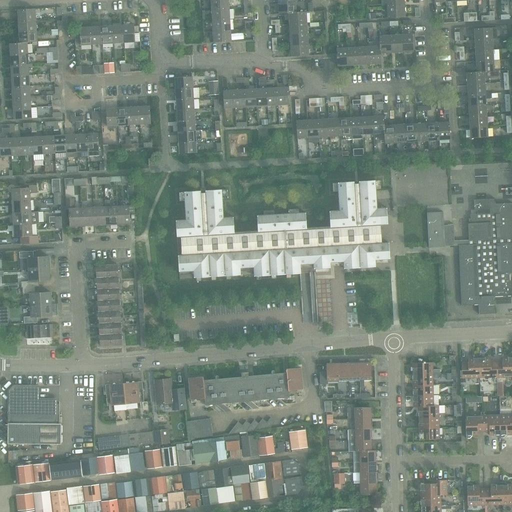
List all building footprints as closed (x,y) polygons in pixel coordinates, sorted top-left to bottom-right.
[(211,0),(212,10),(229,9),(228,0),(211,0)] [(296,13),(296,12),(295,2),(278,3),(278,14),(288,13),(296,13)] [(405,17),(404,6),(386,7),(387,18),(405,17)] [(17,10),(18,21),(36,20),(35,9),(17,10)] [(230,20),(229,9),(212,10),(212,21),(230,20)] [(306,11),(296,12),(296,13),(288,13),(289,24),(307,23),(306,11)] [(447,23),(455,23),(454,18),(451,18),(451,13),(446,13),(446,15),(447,23)] [(476,13),(468,14),(469,22),(476,21),(476,13)] [(18,21),(19,32),(36,31),(36,20),(18,21)] [(230,31),(230,20),(212,21),(213,31),(230,31)] [(307,34),(307,23),(289,24),(290,35),(307,34)] [(113,43),(124,43),(123,25),(112,26),(113,43)] [(124,43),(135,42),(134,33),(134,26),(134,25),(123,25),(124,43)] [(102,44),(113,43),(112,26),(101,27),(102,44)] [(81,45),(92,44),(91,27),(80,28),(81,45)] [(92,44),(102,44),(101,27),(91,27),(92,44)] [(474,30),(475,40),(492,39),(497,39),(496,28),(491,29),(474,30)] [(36,31),(19,32),(19,43),(27,42),(37,42),(37,36),(41,36),(41,31),(36,31)] [(231,42),(230,31),(213,31),(213,43),(231,42)] [(308,45),(307,34),(290,35),(290,46),(308,45)] [(412,34),(401,35),(401,52),(413,52),(412,34)] [(401,35),(390,36),(391,53),(401,52),(401,35)] [(390,36),(379,36),(379,41),(379,46),(380,54),(391,53),(390,36)] [(475,40),(475,51),(492,50),(492,39),(475,40)] [(379,41),(369,42),(369,47),(370,64),(381,63),(380,54),(379,46),(379,41)] [(28,54),(27,42),(19,43),(10,44),(10,55),(28,54)] [(308,56),(308,45),(290,46),(291,57),(308,56)] [(358,47),(347,48),(348,65),(359,65),(358,47)] [(359,65),(370,64),(369,47),(358,47),(359,65)] [(347,48),(336,48),(336,54),(337,66),(348,65),(347,48)] [(475,51),(476,61),(493,60),(492,50),(475,51)] [(28,65),(28,54),(10,55),(11,66),(28,65)] [(476,61),(477,72),(484,73),(494,72),(493,60),(476,61)] [(114,62),(103,63),(103,65),(104,73),(108,73),(114,73),(114,62)] [(29,76),(28,65),(11,66),(12,77),(29,76)] [(466,73),(467,84),(484,83),(484,73),(477,72),(466,73)] [(30,86),(29,76),(12,77),(12,87),(30,86)] [(175,78),(175,89),(192,88),(192,77),(175,78)] [(259,89),(255,89),(256,107),(267,106),(266,89),(266,85),(266,80),(265,77),(261,77),(258,77),(259,89)] [(467,84),(468,95),(491,94),(491,93),(485,94),(484,83),(467,84)] [(30,97),(30,86),(12,87),(13,98),(30,97)] [(218,95),(218,87),(209,87),(209,95),(218,95)] [(289,105),(289,102),(288,87),(277,88),(278,106),(289,105)] [(175,89),(176,99),(193,98),(192,88),(175,89)] [(267,106),(278,106),(277,88),(266,89),(267,106)] [(245,108),(256,107),(255,89),(244,90),(245,108)] [(235,108),(245,108),(244,90),(234,91),(235,108)] [(224,109),(235,108),(234,91),(223,91),(224,109)] [(491,94),(468,95),(468,106),(486,105),(485,99),(491,98),(491,94)] [(31,108),(30,97),(13,98),(14,109),(31,108)] [(176,99),(177,110),(194,109),(193,98),(176,99)] [(309,99),(309,103),(309,108),(313,108),(317,107),(318,107),(317,98),(309,99)] [(426,103),(426,107),(426,111),(431,111),(431,112),(437,112),(436,102),(426,103)] [(404,104),(396,104),(396,109),(397,109),(399,113),(405,112),(404,104)] [(486,105),(468,106),(469,117),(486,116),(486,105)] [(128,125),(139,125),(138,107),(127,108),(128,125)] [(139,125),(151,124),(150,107),(138,107),(139,125)] [(31,119),(31,108),(14,109),(14,120),(31,119)] [(107,126),(118,126),(117,108),(106,109),(107,126)] [(118,126),(128,125),(127,108),(117,108),(118,126)] [(177,110),(177,121),(194,120),(194,109),(177,110)] [(102,120),(101,112),(91,113),(92,121),(102,120)] [(373,134),(384,134),(384,126),(384,116),(372,117),(373,134)] [(486,116),(469,117),(470,128),(487,127),(486,116)] [(362,135),(373,134),(372,117),(361,118),(362,135)] [(341,136),(352,136),(351,118),(340,119),(341,136)] [(352,136),(362,135),(361,118),(351,118),(352,136)] [(319,137),(330,137),(329,119),(318,120),(319,137)] [(330,137),(341,136),(340,119),(329,119),(330,137)] [(177,121),(178,132),(195,131),(194,120),(177,121)] [(318,120),(307,121),(308,138),(309,143),(319,142),(319,137),(318,120)] [(297,139),(308,138),(307,121),(296,121),(297,139)] [(428,141),(439,141),(438,123),(427,124),(428,141)] [(439,141),(450,140),(449,123),(438,123),(439,141)] [(417,142),(428,141),(427,124),(416,125),(417,142)] [(396,143),(406,142),(405,125),(395,126),(396,143)] [(406,142),(417,142),(416,125),(405,125),(406,142)] [(384,134),(385,143),(385,144),(396,143),(395,126),(384,126),(384,134)] [(470,128),(470,139),(488,138),(487,127),(470,128)] [(195,131),(178,132),(178,143),(195,142),(202,141),(201,131),(195,131)] [(87,152),(88,152),(88,156),(99,156),(99,151),(98,134),(86,135),(87,152)] [(66,153),(77,152),(76,135),(65,136),(66,153)] [(77,152),(87,152),(86,135),(76,135),(77,152)] [(44,154),(55,153),(54,136),(43,137),(44,154)] [(55,153),(66,153),(65,136),(54,136),(55,153)] [(33,155),(44,154),(43,137),(32,138),(33,155)] [(122,144),(122,149),(130,149),(130,144),(129,137),(125,137),(125,144),(122,144)] [(11,156),(22,155),(21,138),(10,139),(11,156)] [(22,155),(33,155),(32,138),(21,138),(22,155)] [(0,151),(0,156),(11,156),(10,139),(0,139),(0,151)] [(179,154),(196,153),(195,142),(178,143),(179,154)] [(330,270),(330,267),(330,262),(343,262),(344,269),(375,267),(375,260),(390,259),(389,243),(381,243),(380,224),(388,224),(387,208),(376,209),(375,180),(359,181),(359,183),(354,184),(354,182),(337,183),(339,210),(329,211),(330,227),(328,227),(307,228),(305,212),(299,213),(299,209),(288,210),(289,214),(274,214),(274,211),(263,211),(264,215),(257,215),(257,231),(234,232),(233,217),(223,217),(222,199),(227,198),(227,189),(184,192),(186,220),(176,221),(177,236),(179,281),(301,273),(300,264),(314,263),(314,271),(330,270)] [(30,200),(30,194),(37,193),(37,186),(29,186),(29,188),(12,189),(12,201),(30,200)] [(66,209),(69,209),(70,227),(82,226),(81,208),(74,209),(74,199),(66,199),(66,209)] [(478,305),(478,314),(494,314),(493,297),(511,296),(511,287),(509,288),(508,274),(511,273),(511,203),(495,204),(495,199),(494,199),(494,200),(474,201),(474,200),(474,215),(476,215),(476,219),(468,219),(468,224),(468,240),(455,241),(454,224),(448,225),(444,226),(443,212),(427,213),(429,248),(445,247),(445,246),(458,246),(461,306),(478,305)] [(31,212),(30,200),(12,201),(13,213),(31,212)] [(105,200),(105,207),(106,225),(118,224),(117,206),(110,207),(110,200),(105,200)] [(117,206),(118,224),(130,224),(129,214),(129,206),(117,206)] [(106,225),(105,207),(93,208),(94,226),(106,225)] [(94,226),(93,208),(81,208),(82,226),(94,226)] [(31,224),(32,224),(39,224),(38,212),(31,212),(13,213),(14,225),(31,224)] [(31,224),(14,225),(14,237),(20,237),(20,244),(40,243),(39,236),(32,236),(31,224)] [(20,252),(20,258),(28,258),(28,270),(50,269),(49,257),(34,258),(34,252),(20,252)] [(96,266),(97,278),(118,277),(117,265),(96,266)] [(29,281),(21,281),(21,288),(39,287),(39,281),(50,281),(50,269),(28,270),(29,281)] [(97,278),(98,289),(119,288),(118,277),(97,278)] [(39,287),(21,288),(22,288),(23,294),(29,294),(30,305),(51,304),(51,292),(36,293),(35,288),(39,287)] [(98,289),(98,300),(119,299),(119,288),(98,289)] [(99,312),(120,311),(119,299),(98,300),(99,312)] [(52,316),(51,304),(30,305),(31,317),(23,317),(24,323),(37,323),(37,316),(52,316)] [(99,323),(120,322),(120,311),(99,312),(99,323)] [(100,335),(121,334),(120,322),(99,323),(100,335)] [(25,339),(53,337),(52,324),(27,326),(27,332),(25,332),(25,339)] [(100,335),(100,346),(121,345),(121,334),(100,335)] [(496,361),(497,377),(511,377),(511,354),(510,355),(508,357),(502,357),(502,361),(496,361)] [(480,378),(479,355),(476,356),(473,358),(468,358),(468,362),(462,362),(462,378),(465,378),(480,378)] [(479,355),(480,378),(497,377),(496,361),(490,361),(490,358),(485,358),(482,355),(479,355)] [(338,364),(338,380),(349,380),(348,363),(338,364)] [(348,363),(349,380),(359,380),(359,363),(348,363)] [(371,385),(370,380),(370,363),(359,363),(359,380),(360,380),(360,387),(364,387),(364,385),(371,385)] [(434,370),(432,370),(432,363),(412,363),(412,375),(440,374),(440,370),(434,370)] [(338,380),(338,364),(326,364),(327,372),(319,372),(320,385),(327,384),(327,380),(338,380)] [(203,377),(189,378),(191,400),(204,399),(205,405),(289,397),(289,391),(303,389),(301,368),(286,369),(287,376),(249,380),(248,372),(241,373),(242,380),(204,384),(203,377)] [(413,385),(433,385),(433,378),(440,378),(440,374),(412,375),(413,385)] [(176,410),(185,409),(184,389),(174,390),(174,391),(172,391),(171,379),(155,381),(157,404),(173,403),(173,402),(175,401),(176,410)] [(143,391),(145,391),(145,384),(142,384),(142,382),(105,386),(106,387),(103,388),(104,395),(106,395),(107,406),(144,402),(143,391)] [(413,396),(433,396),(433,385),(413,385),(413,396)] [(61,445),(61,425),(59,425),(59,403),(59,405),(49,405),(49,399),(39,399),(39,387),(13,386),(8,392),(8,445),(61,445)] [(433,396),(413,396),(413,407),(418,407),(433,406),(433,396)] [(418,418),(445,418),(444,413),(438,413),(438,406),(433,406),(418,407),(418,418)] [(355,419),(371,419),(371,408),(348,408),(348,419),(355,419)] [(511,414),(500,415),(500,438),(504,438),(506,435),(511,435),(511,431),(511,414)] [(500,438),(500,415),(483,416),(483,432),(489,432),(489,435),(495,435),(497,438),(500,438)] [(483,432),(483,416),(465,416),(466,438),(469,438),(472,436),(477,436),(477,432),(483,432)] [(267,422),(261,430),(269,429),(275,422),(271,418),(267,422)] [(419,429),(439,428),(439,421),(445,420),(445,418),(418,418),(419,429)] [(259,424),(253,431),(261,430),(267,422),(262,419),(259,424)] [(355,430),(371,429),(371,419),(355,419),(355,430)] [(201,438),(200,432),(199,426),(198,420),(187,422),(189,439),(201,438)] [(254,420),(251,425),(245,432),(253,431),(259,424),(254,420)] [(242,426),(236,433),(245,432),(251,425),(246,421),(242,426)] [(242,426),(238,422),(228,434),(236,433),(242,426)] [(439,439),(439,443),(444,442),(443,435),(439,435),(439,428),(419,429),(419,440),(439,439)] [(154,444),(154,445),(170,443),(168,429),(153,431),(153,432),(154,444)] [(348,441),(371,440),(371,429),(355,430),(355,440),(348,440),(348,441)] [(288,433),(291,451),(307,449),(304,431),(288,433)] [(239,441),(239,435),(224,437),(226,451),(230,451),(230,457),(235,459),(242,458),(242,450),(240,450),(239,441)] [(256,435),(240,437),(243,458),(259,456),(256,435)] [(288,435),(273,437),(274,450),(275,454),(284,453),(284,446),(289,445),(288,435)] [(257,438),(259,456),(268,455),(274,454),(272,436),(257,438)] [(224,437),(207,439),(210,462),(227,460),(226,451),(224,437)] [(194,460),(195,464),(210,462),(207,439),(192,441),(193,449),(194,460)] [(349,452),(360,452),(360,451),(372,451),(371,440),(348,441),(349,452)] [(184,444),(176,444),(179,466),(191,464),(191,461),(193,460),(193,449),(184,450),(184,444)] [(175,446),(160,448),(160,449),(162,467),(162,468),(178,466),(175,446)] [(113,450),(116,473),(145,469),(144,463),(145,463),(143,455),(143,453),(128,455),(127,448),(113,450)] [(160,449),(145,451),(147,469),(162,467),(160,449)] [(360,451),(360,452),(360,462),(376,462),(376,450),(372,451),(360,451)] [(50,469),(51,479),(61,478),(62,479),(72,478),(72,476),(82,476),(81,461),(80,455),(48,458),(50,469)] [(112,456),(97,458),(99,476),(114,474),(112,456)] [(96,458),(81,460),(83,476),(98,475),(96,458)] [(284,476),(294,475),(301,474),(299,464),(292,460),(282,461),(283,469),(284,476)] [(264,463),(266,480),(282,478),(280,461),(264,463)] [(360,473),(376,472),(376,462),(360,462),(360,473)] [(34,478),(35,483),(50,482),(49,472),(48,463),(33,465),(33,467),(34,478)] [(264,463),(249,465),(251,480),(252,480),(266,478),(264,463)] [(33,465),(16,466),(18,484),(34,483),(34,478),(33,467),(33,465)] [(247,465),(230,467),(233,485),(249,483),(247,470),(247,466),(247,465)] [(214,469),(216,487),(216,488),(233,486),(233,485),(230,467),(214,469)] [(216,487),(214,469),(203,471),(198,473),(200,489),(201,489),(216,487)] [(197,472),(181,474),(182,487),(190,486),(199,485),(197,472)] [(360,484),(377,483),(376,472),(360,473),(360,484)] [(344,473),(334,474),(334,480),(334,484),(341,484),(341,483),(344,483),(344,473)] [(181,474),(165,476),(167,492),(183,490),(182,487),(181,474)] [(165,476),(148,478),(150,495),(162,494),(163,493),(167,493),(167,492),(165,476)] [(285,479),(287,494),(287,495),(298,494),(303,487),(301,477),(285,479)] [(135,498),(150,496),(150,495),(148,478),(132,480),(135,498)] [(266,480),(265,480),(267,497),(269,497),(280,496),(278,486),(284,485),(284,478),(282,478),(266,480)] [(432,480),(432,484),(420,484),(420,496),(440,495),(447,495),(447,480),(432,480)] [(132,481),(115,483),(117,498),(134,496),(132,481)] [(260,482),(250,483),(251,491),(252,499),(267,497),(265,481),(260,482)] [(103,500),(116,498),(114,482),(100,484),(103,500)] [(485,489),(485,505),(502,505),(502,482),(498,482),(496,485),(490,485),(491,489),(485,489)] [(502,482),(502,505),(511,504),(511,484),(507,485),(505,482),(502,482)] [(233,486),(236,501),(251,499),(249,483),(233,485),(233,486)] [(377,483),(360,484),(361,495),(377,494),(377,483)] [(485,505),(485,489),(479,489),(478,485),(473,485),(470,483),(467,483),(467,506),(485,505)] [(100,484),(82,486),(84,503),(101,501),(102,501),(100,484)] [(82,486),(67,488),(69,505),(84,503),(82,486)] [(233,486),(216,488),(218,503),(236,501),(233,486)] [(216,488),(201,490),(203,506),(218,504),(218,503),(216,488)] [(190,502),(190,507),(202,506),(199,489),(190,490),(183,491),(185,502),(190,502)] [(52,511),(68,511),(66,490),(50,492),(52,511)] [(185,508),(185,502),(183,491),(167,493),(167,494),(169,510),(185,508)] [(35,511),(34,511),(50,511),(49,492),(33,494),(35,511)] [(34,509),(32,493),(16,495),(18,511),(34,509)] [(152,511),(155,511),(169,510),(167,494),(162,494),(162,503),(158,503),(158,496),(151,497),(152,504),(152,511)] [(441,502),(440,495),(420,496),(421,506),(447,506),(447,502),(441,502)] [(152,511),(152,504),(150,496),(135,498),(136,511),(152,511)] [(134,511),(133,497),(117,499),(118,511),(134,511)] [(101,501),(102,506),(102,511),(118,511),(117,499),(102,501),(101,501)] [(101,501),(84,503),(85,511),(102,511),(101,506),(102,506),(101,501)]
